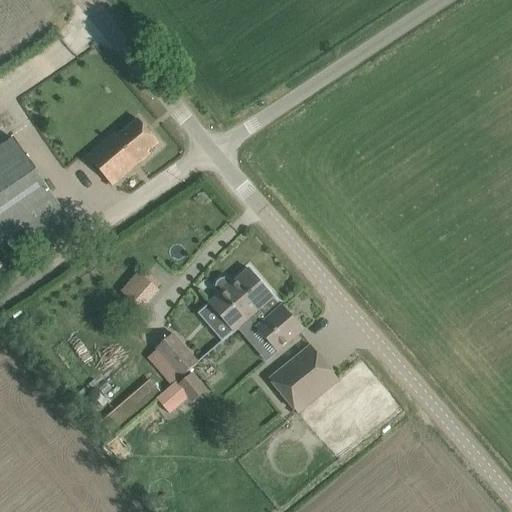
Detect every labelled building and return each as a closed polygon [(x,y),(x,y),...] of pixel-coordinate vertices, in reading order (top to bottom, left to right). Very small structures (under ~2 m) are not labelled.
[(87,158),(113,187),(150,154),(148,152),(158,143),(138,120),(119,137),(116,133),(101,146),(87,158)] [(0,152),(0,249),(61,208),(16,142),(0,152)] [(234,333),(249,319),(249,318),(266,304),(274,313),(282,307),(249,269),(208,304),(234,333)] [(144,312),(160,293),(137,272),(121,291),(144,312)] [(278,352),(288,344),(303,331),(282,307),(274,313),(266,304),(249,318),(249,319),(278,352)] [(169,383),(179,375),(181,378),(198,363),(173,334),(156,349),(159,352),(150,360),(169,383)] [(298,414),(325,393),(340,380),(309,345),(294,358),(270,380),(298,414)] [(191,403),(207,389),(193,372),(179,385),(176,382),(157,398),(170,414),(188,399),(191,403)] [(161,393),(150,379),(101,422),(112,435),(161,393)]
